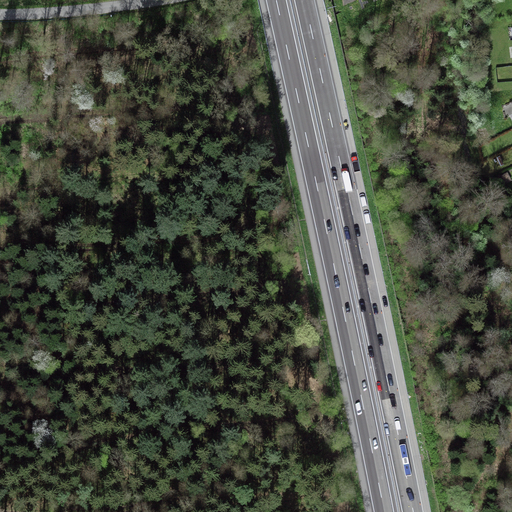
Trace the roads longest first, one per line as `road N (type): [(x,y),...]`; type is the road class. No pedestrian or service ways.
road 1 (motorway): [(413,511),(304,0)]
road 2 (motorway): [(276,0),(384,511)]
road 3 (residential): [(156,0),(0,14)]
